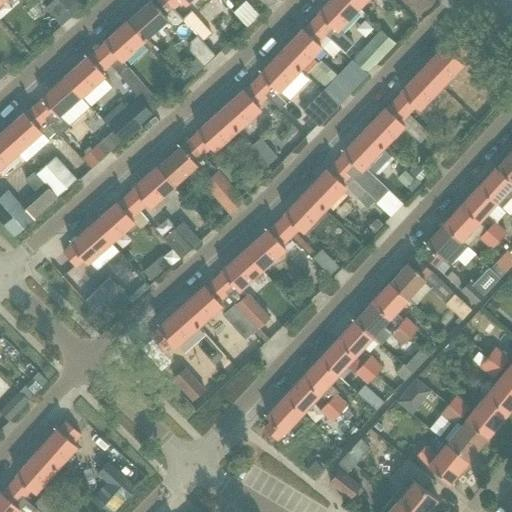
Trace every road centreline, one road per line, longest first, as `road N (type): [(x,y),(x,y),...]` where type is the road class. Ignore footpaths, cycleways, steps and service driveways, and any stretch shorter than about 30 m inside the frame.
road 1 (residential): [(90,367),(462,0)]
road 2 (residential): [(189,465),(511,117)]
road 3 (residential): [(0,278),(278,0)]
road 4 (residential): [(0,112),(117,0)]
road 5 (residential): [(189,465),(90,367)]
road 6 (residential): [(0,457),(90,367)]
road 7 (residential): [(90,367),(0,278)]
